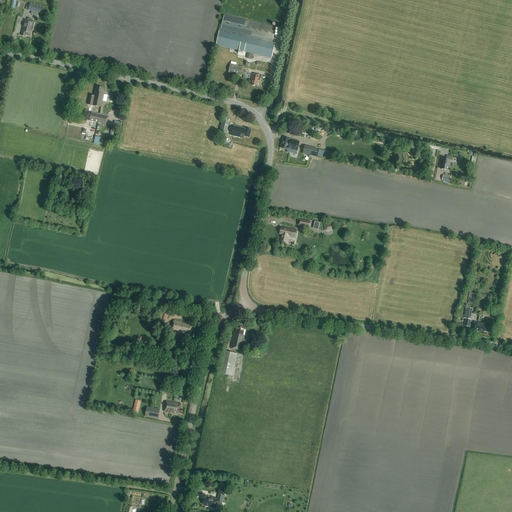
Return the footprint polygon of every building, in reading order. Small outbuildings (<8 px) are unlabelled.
[(46,7),(30,3),(28,10),(45,15),(46,7)] [(276,27),(224,15),(220,30),(219,30),(215,45),(239,50),(238,54),(244,55),(245,52),(271,58),(275,43),(272,43),(276,27)] [(33,29),(34,22),(31,21),(32,19),(29,18),(29,20),(25,19),(22,35),(25,36),(26,35),(31,36),(32,29),(33,29)] [(240,75),(242,67),(230,64),(228,72),(240,75)] [(252,73),(251,77),(252,78),(251,80),(252,80),(251,85),(256,86),(257,80),(259,81),(260,77),(260,75),(252,73)] [(96,87),(96,89),(95,96),(91,95),(89,104),(97,106),(100,87),(96,87)] [(99,114),(91,112),(90,121),(98,123),(99,114)] [(108,116),(99,114),(98,123),(106,124),(108,116)] [(219,132),(226,134),(229,122),(222,120),(219,132)] [(249,138),(251,130),(245,128),(234,126),(231,136),(243,138),(244,136),(249,138)] [(300,141),(284,137),(281,148),(288,150),(287,153),(297,155),(300,141)] [(316,157),(318,149),(305,145),(302,153),(316,157)] [(443,159),(440,169),(447,171),(450,160),(452,161),(453,157),(447,156),(446,160),(443,159)] [(297,225),(310,228),(311,221),(299,218),(297,225)] [(332,230),(330,223),(323,224),(324,231),(326,230),(326,231),(332,230)] [(283,228),(281,227),(280,234),(282,234),(280,241),(287,243),(288,240),(287,239),(288,236),(295,237),(297,230),(283,227),(283,228)] [(471,319),(470,319),(472,308),(466,307),(464,318),(465,318),(464,326),(469,327),(471,319)] [(169,312),(162,311),(160,310),(158,320),(166,322),(169,312)] [(194,334),(196,329),(192,328),(192,325),(174,321),(171,330),(179,332),(183,333),(190,335),(190,333),(194,334)] [(475,322),(473,330),(482,332),(482,330),(488,332),(489,326),(485,325),(485,324),(475,322)] [(237,326),(235,334),(234,333),(231,349),(241,351),(243,338),(244,338),(246,330),(244,330),(244,328),(237,326)] [(218,373),(233,376),(237,353),(223,351),(218,373)] [(181,414),(182,409),(180,408),(181,404),(166,401),(164,412),(176,414),(176,413),(181,414)] [(146,409),(145,417),(158,419),(159,411),(146,409)] [(217,502),(222,502),(222,503),(225,490),(219,488),(218,494),(217,499),(207,497),(207,498),(204,498),(203,504),(204,504),(204,505),(216,508),(217,502)]
